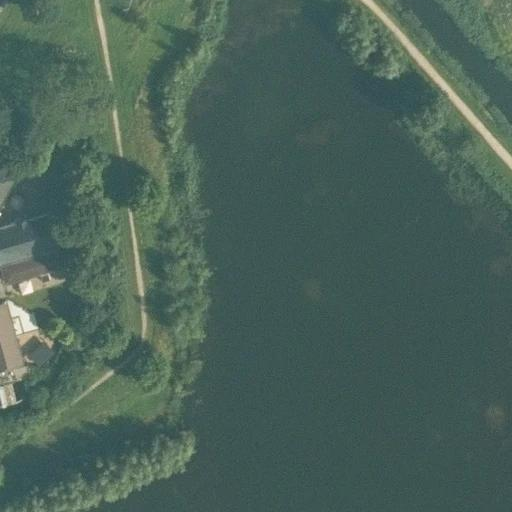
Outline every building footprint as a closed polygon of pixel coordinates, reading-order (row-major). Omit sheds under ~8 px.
[(1,160),(20,170),(26,160),(7,149),(0,145),(0,158),(2,159),(1,160)] [(68,221),(64,207),(53,210),(57,224),(56,225),(62,246),(63,245),(74,242),(68,221)] [(0,237),(0,259),(55,245),(49,224),(0,237)] [(78,256),(74,242),(63,245),(67,259),(66,259),(72,280),(84,277),(78,256)] [(68,285),(61,259),(5,274),(12,301),(68,285)] [(0,367),(25,361),(9,304),(0,306),(0,367)] [(30,375),(30,374),(26,363),(13,367),(12,367),(0,370),(0,402),(1,405),(2,404),(25,398),(19,378),(30,375)]
